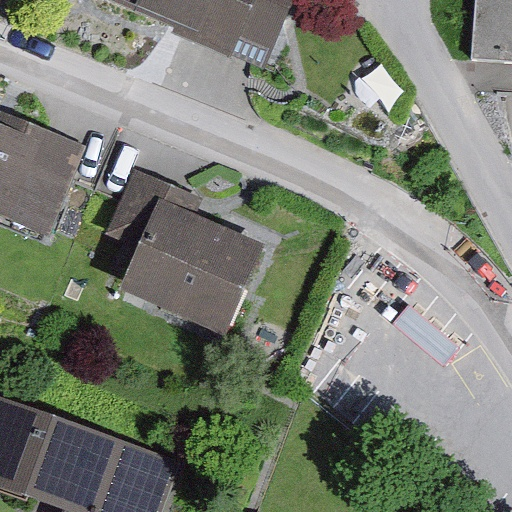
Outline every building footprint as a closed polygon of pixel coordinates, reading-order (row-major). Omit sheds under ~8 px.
[(121,0),(174,22),(171,28),(265,67),(292,0),(121,0)] [(511,0),(476,0),(473,57),(511,59),(511,0)] [(0,213),(51,234),(87,145),(0,109),(0,213)] [(134,243),(117,282),(225,331),(266,240),(198,209),(203,197),(135,166),(106,231),(134,243)] [(163,511),(183,459),(0,394),(0,480),(64,503),(60,511),(163,511)]
